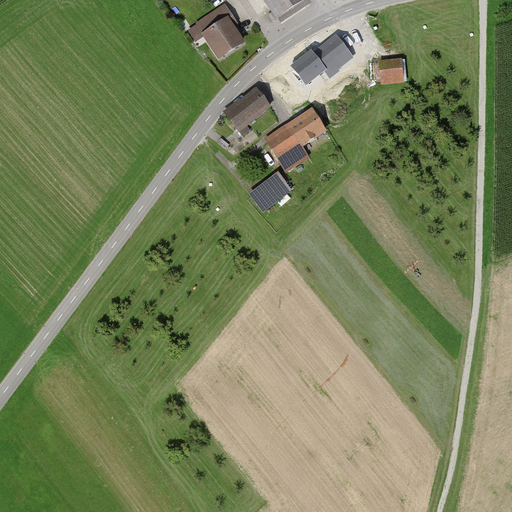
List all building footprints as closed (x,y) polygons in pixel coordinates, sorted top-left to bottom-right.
[(302,0),(262,0),(274,18),(302,0)] [(238,24),(225,5),(187,30),(194,41),(202,35),(217,58),(242,42),(232,28),(238,24)] [(349,54),(330,32),(308,52),(305,49),(289,64),(305,82),(320,69),(325,75),(349,54)] [(402,83),(400,61),(379,63),(382,85),(402,83)] [(267,107),(256,92),(225,115),(237,130),(267,107)] [(324,133),(311,112),(264,142),(285,173),(308,158),(301,148),(324,133)] [(311,182),(301,169),(284,182),(293,192),(295,195),(311,182)] [(293,192),(284,182),(278,174),(249,196),(263,214),(293,192)]
